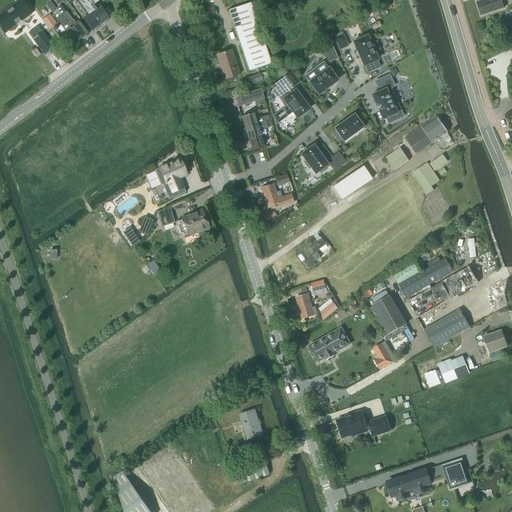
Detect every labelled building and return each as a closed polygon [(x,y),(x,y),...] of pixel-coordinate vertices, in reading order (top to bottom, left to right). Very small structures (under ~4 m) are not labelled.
[(20,0),(0,14),(0,20),(8,31),(30,14),(20,0)] [(76,0),(75,1),(77,3),(83,11),(86,15),(82,18),(93,31),(100,25),(81,0),(76,0)] [(81,0),(100,25),(109,18),(99,5),(95,8),(93,5),(99,0),(81,0)] [(500,0),(479,0),(477,1),(481,15),(503,8),(500,0)] [(51,2),(46,5),(51,11),(55,8),(51,2)] [(248,70),(270,63),(250,2),(228,9),(248,70)] [(60,5),(56,8),(60,15),(61,15),(63,13),(65,12),(60,5)] [(61,15),(79,40),(87,34),(78,21),(74,23),(65,11),(63,13),(61,15)] [(49,14),(37,23),(43,32),(47,29),(48,30),(56,24),(49,14)] [(79,40),(61,15),(60,15),(56,18),(65,30),(60,33),(70,47),(79,40)] [(45,55),(54,48),(36,24),(27,31),(45,55)] [(335,38),(340,49),(347,46),(342,35),(335,38)] [(366,36),(352,42),(363,66),(364,66),(367,73),(380,67),(377,60),(373,51),(379,49),(376,42),(370,44),(366,36)] [(324,50),(329,61),(337,58),(332,47),(324,50)] [(224,79),(239,74),(231,48),(216,53),(224,79)] [(328,68),(309,82),(318,94),(337,80),(328,68)] [(394,68),(388,71),(391,77),(397,74),(394,68)] [(271,87),(274,91),(288,80),(293,88),(300,83),(292,73),(291,71),(270,86),(271,87)] [(249,85),(262,80),(259,73),(246,78),(249,85)] [(380,91),(371,95),(375,104),(377,110),(378,110),(382,119),(385,118),(388,123),(398,118),(402,116),(396,104),(389,87),(393,85),(388,76),(376,81),(380,91)] [(309,109),(294,90),(282,99),(287,105),(282,109),(287,115),(292,112),(296,118),(309,109)] [(244,107),(253,101),(249,96),(241,102),(244,107)] [(253,113),(241,116),(244,128),(269,121),(267,115),(255,119),(253,113)] [(334,129),(335,130),(332,133),(338,142),(342,139),(343,141),(362,127),(353,115),(334,129)] [(405,139),(416,154),(446,132),(436,117),(405,139)] [(269,121),(244,128),(251,150),(262,146),(260,138),(258,130),(271,127),(269,120),(269,121)] [(301,154),(305,161),(303,162),(308,168),(310,167),(315,173),(327,164),(313,145),(301,154)] [(385,157),(394,171),(409,161),(400,147),(385,157)] [(338,152),(332,156),(339,166),(345,162),(338,152)] [(448,162),(443,155),(430,164),(435,171),(448,162)] [(332,156),(326,161),(333,170),(339,166),(332,156)] [(170,163),(154,170),(161,185),(162,185),(169,199),(185,192),(179,177),(186,174),(185,171),(187,170),(183,161),(181,162),(179,159),(172,162),(170,163)] [(412,173),(427,195),(433,190),(431,187),(439,181),(427,163),(412,173)] [(341,199),(371,179),(363,166),(332,187),(341,199)] [(286,174),(275,178),(277,185),(288,182),(286,174)] [(132,205),(151,191),(142,178),(123,192),(132,205)] [(275,192),(272,183),(261,187),(267,208),(278,204),(279,206),(292,202),(290,195),(281,197),(279,191),(275,192)] [(161,226),(174,222),(169,207),(156,211),(161,226)] [(181,217),(182,220),(178,222),(179,224),(177,226),(180,233),(183,233),(183,235),(187,233),(188,235),(208,227),(201,209),(181,217)] [(316,251),(325,245),(321,239),(302,252),(306,258),(310,255),(314,261),(320,257),(316,251)] [(405,298),(452,271),(444,258),(425,269),(420,272),(398,284),(398,285),(405,298)] [(414,261),(392,274),(398,284),(420,272),(414,261)] [(466,290),(477,283),(468,267),(407,302),(416,318),(457,295),(458,297),(467,292),(466,290)] [(311,283),(314,291),(325,288),(323,280),(311,283)] [(370,289),(359,295),(362,300),(373,295),(370,289)] [(385,290),(372,298),(376,305),(389,297),(385,290)] [(302,319),(317,314),(315,306),(311,307),(308,294),(296,297),(302,319)] [(376,305),(367,309),(383,337),(384,336),(387,341),(408,328),(406,324),(390,296),(389,297),(376,305)] [(330,299),(318,309),(321,311),(323,320),(338,308),(330,299)] [(424,330),(434,348),(469,328),(459,310),(424,330)] [(309,345),(309,346),(318,362),(318,361),(326,357),(327,358),(327,359),(334,355),(334,354),(333,353),(346,346),(350,343),(341,327),(337,330),(309,346),(309,345)] [(490,354),(507,347),(501,331),(484,337),(490,354)] [(385,341),(373,348),(379,358),(375,361),(380,370),(389,365),(396,360),(385,341)] [(441,370),(435,372),(440,383),(446,381),(446,382),(468,373),(462,357),(451,361),(450,360),(439,364),(441,370)] [(435,371),(425,374),(430,387),(440,383),(435,372),(435,371)] [(247,440),(263,435),(255,409),(239,414),(247,440)] [(373,436),(390,431),(386,417),(368,423),(369,424),(365,425),(361,413),(337,421),(342,438),(352,435),(352,436),(367,431),(367,430),(370,429),(373,436)] [(269,474),(264,458),(235,467),(241,484),(269,474)] [(462,460),(442,466),(446,478),(450,489),(470,483),(462,460)] [(151,511),(122,471),(113,477),(124,511),(151,511)] [(401,481),(386,486),(391,502),(394,501),(394,502),(396,502),(397,505),(408,501),(406,496),(414,494),(416,498),(427,494),(425,490),(429,488),(424,473),(409,478),(410,480),(402,483),(401,481)]
